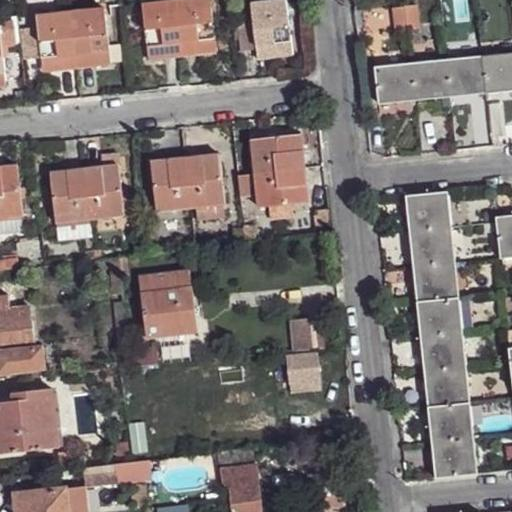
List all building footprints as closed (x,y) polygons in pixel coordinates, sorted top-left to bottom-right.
[(177,0),(143,5),(149,60),(183,56),(177,0)] [(211,0),(180,0),(177,0),(183,56),(217,52),(211,0)] [(285,0),(251,0),(259,60),(292,55),(285,0)] [(365,31),(418,27),(416,4),(363,7),(365,31)] [(105,8),(71,12),(78,69),(111,64),(105,8)] [(71,12),(37,16),(44,73),(78,69),(71,12)] [(15,31),(0,32),(3,57),(9,56),(8,47),(17,46),(15,31)] [(441,42),(416,45),(418,63),(442,61),(441,42)] [(511,53),(481,56),(486,94),(511,91),(511,53)] [(481,56),(446,60),(450,97),(486,94),(481,56)] [(418,63),(411,64),(415,101),(450,97),(446,60),(442,61),(418,63)] [(411,64),(375,67),(379,105),(415,101),(411,64)] [(301,135),(251,140),(255,175),(238,177),(241,197),(258,195),(259,208),(269,207),(271,221),(294,218),(292,204),(309,202),(301,135)] [(102,156),(103,167),(119,166),(118,154),(102,156)] [(185,158),(191,209),(196,208),(224,205),(225,205),(220,160),(209,162),(209,156),(185,158)] [(157,212),(191,209),(185,158),(162,161),(163,167),(152,168),(157,212)] [(17,166),(0,167),(0,218),(21,216),(23,216),(17,166)] [(103,167),(85,170),(90,220),(125,216),(119,166),(103,167)] [(85,170),(51,173),(56,223),(90,220),(85,170)] [(448,192),(406,197),(410,232),(452,227),(448,192)] [(224,205),(196,208),(197,221),(226,217),(224,205)] [(329,211),(315,212),(316,235),(331,234),(329,211)] [(511,215),(496,218),(501,260),(511,258),(511,215)] [(21,216),(0,218),(0,234),(24,232),(21,216)] [(90,220),(56,223),(58,241),(92,237),(90,220)] [(256,225),(243,227),(245,243),(258,242),(256,225)] [(452,227),(410,232),(414,267),(456,262),(452,227)] [(195,242),(182,244),(183,251),(196,250),(195,242)] [(94,250),(84,251),(86,263),(94,261),(94,250)] [(126,257),(120,259),(122,277),(129,276),(126,257)] [(456,262),(414,267),(417,302),(459,298),(456,262)] [(191,270),(140,276),(147,338),(199,333),(191,270)] [(8,297),(0,297),(0,374),(45,370),(42,350),(37,350),(31,309),(10,313),(8,297)] [(459,298),(417,302),(421,337),(463,333),(459,298)] [(321,317),(303,319),(306,351),(324,349),(321,317)] [(303,319),(293,319),(296,351),(306,351),(303,319)] [(463,333),(421,337),(425,373),(467,368),(463,333)] [(124,346),(113,348),(114,358),(125,357),(124,346)] [(157,350),(132,352),(133,359),(134,367),(159,364),(157,350)] [(318,355),(287,358),(290,383),(321,380),(318,355)] [(467,368),(425,373),(428,408),(470,404),(467,368)] [(0,402),(0,409),(3,434),(0,434),(0,454),(59,447),(53,388),(15,393),(16,400),(0,402)] [(470,404),(428,408),(432,443),(474,439),(470,404)] [(265,406),(209,413),(213,447),(269,440),(265,406)] [(138,413),(127,414),(129,429),(140,428),(138,413)] [(474,439),(432,443),(436,479),(478,475),(474,439)] [(342,442),(293,448),(295,463),(315,461),(322,460),(343,457),(342,442)] [(125,445),(123,444),(121,444),(119,446),(118,447),(117,449),(117,451),(117,452),(119,454),(121,455),(123,456),(125,456),(126,455),(128,454),(129,451),(129,449),(128,447),(127,446),(125,445)] [(261,511),(253,450),(225,453),(227,469),(221,470),(223,486),(229,485),(232,511),(261,511)] [(115,466),(84,469),(85,478),(99,477),(100,485),(117,483),(115,466)] [(99,477),(85,478),(86,487),(100,485),(99,477)] [(310,509),(285,511),(348,511),(346,511),(337,511),(337,506),(344,505),(341,478),(323,480),(326,501),(310,503),(310,509)] [(88,511),(86,487),(65,489),(15,494),(17,511),(88,511)]
